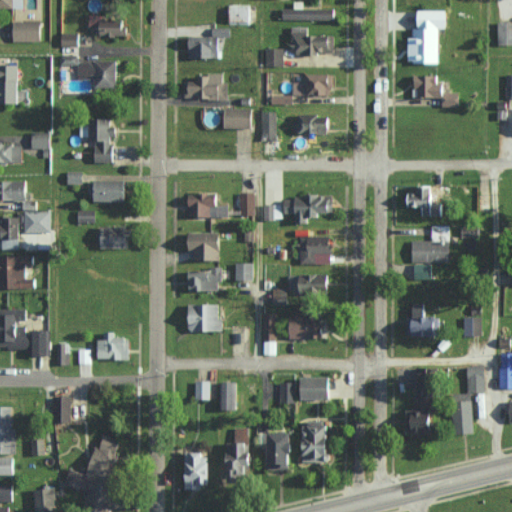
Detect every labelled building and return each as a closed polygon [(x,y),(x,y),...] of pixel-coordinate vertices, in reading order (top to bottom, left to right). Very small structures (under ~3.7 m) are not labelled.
[(24,0),(0,0),(0,7),(24,8),(24,0)] [(283,18),(336,19),(336,8),(305,8),(305,1),(295,1),(295,8),(283,7),(283,18)] [(440,28),(448,28),(449,10),(420,10),(420,28),(415,28),(414,37),(409,37),(409,62),(440,62),(440,28)] [(102,19),(102,14),(92,14),(92,35),(125,36),(125,19),(102,19)] [(14,21),(14,41),(41,40),(41,21),(14,21)] [(511,44),(511,21),(498,21),(498,45),(511,44)] [(335,34),(310,35),(309,26),(291,27),(292,42),(296,42),(296,54),(335,53),(335,34)] [(219,58),(219,36),(231,36),(231,27),(213,27),(213,36),(189,36),(189,57),(219,58)] [(61,45),(79,46),(80,33),(61,32),(61,45)] [(266,65),(284,66),(284,48),(266,48),(266,65)] [(79,79),(96,78),(96,87),(118,86),(118,60),(78,61),(79,79)] [(20,64),(0,63),(0,102),(26,103),(26,90),(20,89),(20,64)] [(224,73),(198,74),(198,80),(184,81),(185,99),(229,98),(228,82),(224,82),(224,73)] [(305,82),(294,81),(293,94),(332,96),(333,74),(306,73),(305,82)] [(445,91),(445,83),(439,83),(439,75),(414,75),(414,96),(443,96),(443,106),(460,106),(460,92),(445,91)] [(272,95),(272,103),(294,103),(293,94),(272,95)] [(225,127),(253,128),(253,108),(225,107),(225,127)] [(278,111),(263,111),(262,139),(277,140),(278,111)] [(321,133),(322,128),(331,128),(331,115),(299,114),(299,121),(293,121),(293,132),(321,133)] [(95,162),(113,162),(113,136),(117,136),(117,128),(111,127),(111,119),(91,119),(91,125),(81,125),(81,138),(95,138),(95,162)] [(33,147),(51,148),(52,132),(33,131),(33,147)] [(0,144),(0,162),(23,162),(22,144),(0,144)] [(84,183),(83,170),(67,171),(68,184),(84,183)] [(0,180),(0,200),(31,199),(31,190),(25,190),(25,180),(0,180)] [(128,181),(91,180),(91,200),(127,201),(128,181)] [(406,206),(423,206),(423,215),(444,216),(444,204),(434,203),(435,187),(417,186),(417,193),(407,193),(406,206)] [(255,214),(255,192),(241,192),(241,214),(255,214)] [(189,216),(228,217),(228,205),(219,205),(219,194),(190,194),(189,216)] [(334,196),(286,196),(286,213),(295,213),(295,223),(308,223),(308,217),(321,217),(321,212),(334,212),(334,196)] [(282,203),(264,204),(264,219),(283,218),(282,203)] [(53,210),(26,210),(26,232),(53,232),(53,210)] [(96,221),(96,210),(79,210),(79,221),(96,221)] [(20,249),(20,223),(25,223),(25,215),(2,215),(2,248),(20,249)] [(99,248),(129,247),(129,225),(98,226),(99,248)] [(461,226),(461,236),(479,236),(479,226),(461,226)] [(192,260),(222,260),(223,233),(192,232),(192,260)] [(332,264),(333,236),(302,235),(301,263),(332,264)] [(412,241),(413,262),(451,262),(451,240),(412,241)] [(36,287),(36,278),(27,278),(27,264),(35,264),(35,255),(0,255),(0,262),(0,288),(36,287)] [(255,280),(254,262),(236,263),(236,280),(255,280)] [(415,279),(433,279),(433,264),(415,263),(415,279)] [(190,269),(191,291),(218,290),(218,282),(223,281),(223,269),(190,269)] [(288,273),(288,293),(333,293),(333,274),(288,273)] [(287,288),(273,288),(273,303),(286,303),(287,288)] [(409,318),(409,335),(440,336),(441,317),(426,317),(426,303),(415,303),(414,319),(409,318)] [(222,304),(190,304),(190,331),(222,331),(222,304)] [(0,308),(0,348),(33,348),(33,355),(50,355),(50,330),(32,330),(32,327),(18,327),(18,320),(27,320),(27,308),(0,308)] [(324,337),(324,308),(295,309),(295,317),(292,317),(293,338),(324,337)] [(263,354),(277,354),(277,313),(264,312),(263,354)] [(482,316),(464,317),(465,336),(483,335),(482,316)] [(99,339),(98,358),(131,359),(131,337),(117,337),(117,332),(105,332),(105,339),(99,339)] [(57,364),(67,364),(67,343),(57,343),(57,364)] [(91,349),(79,349),(79,363),(91,363),(91,349)] [(511,353),(500,353),(500,388),(511,387),(511,353)] [(467,366),(468,393),(454,393),(456,434),(475,433),(474,392),(486,392),(485,366),(467,366)] [(436,434),(439,369),(418,368),(416,410),(408,410),(407,433),(436,434)] [(332,377),(302,377),(301,398),(332,398),(332,377)] [(210,399),(211,381),(196,381),(195,399),(210,399)] [(280,402),(295,403),(295,382),(281,381),(280,402)] [(220,407),(236,407),(237,382),(220,382),(220,407)] [(55,422),(72,421),(71,396),(54,396),(55,422)] [(12,406),(0,406),(0,453),(17,453),(17,428),(13,428),(12,406)] [(302,461),(331,461),(331,422),(302,422),(302,461)] [(249,442),(250,428),(236,427),(236,442),(249,442)] [(291,432),(269,433),(269,469),(295,469),(295,441),(291,441),(291,432)] [(90,489),(89,495),(86,503),(85,511),(93,511),(112,511),(120,440),(104,434),(95,456),(92,462),(92,466),(89,472),(80,471),(71,468),(65,484),(74,488),(90,489)] [(45,438),(32,439),(33,455),(46,454),(45,438)] [(226,477),(248,478),(248,465),(254,465),(255,452),(250,452),(250,443),(228,443),(226,477)] [(209,487),(209,452),(185,452),(186,488),(209,487)] [(0,474),(15,474),(15,456),(0,456),(0,474)] [(13,484),(0,483),(0,500),(14,500),(13,484)] [(58,511),(57,488),(36,489),(37,511),(58,511)]
